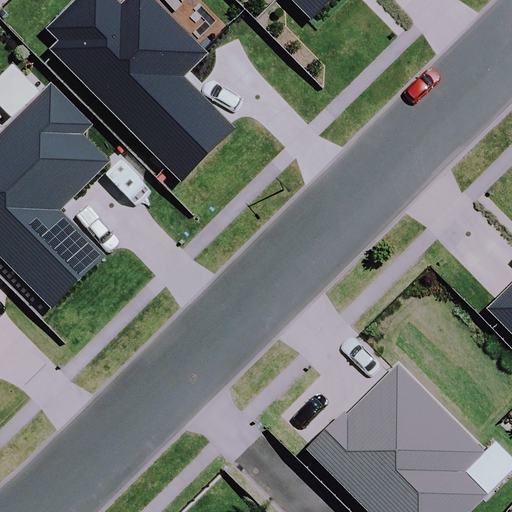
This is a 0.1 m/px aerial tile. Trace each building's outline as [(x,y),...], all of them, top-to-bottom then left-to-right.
[(134,0),(128,6),(122,0),(82,0),(56,26),(69,40),(60,49),(189,180),(241,128),(188,74),(211,51),(160,0),(134,0)] [(302,0),(317,15),(333,0),(302,0)] [(2,138),(0,136),(0,245),(60,307),(110,257),(65,211),(115,162),(87,133),(96,124),(57,84),(2,138)] [(511,293),(498,307),(511,321),(511,293)] [(354,411),(315,449),(377,511),(472,511),(492,494),(469,471),(489,451),(404,365),(355,413),(354,411)]
